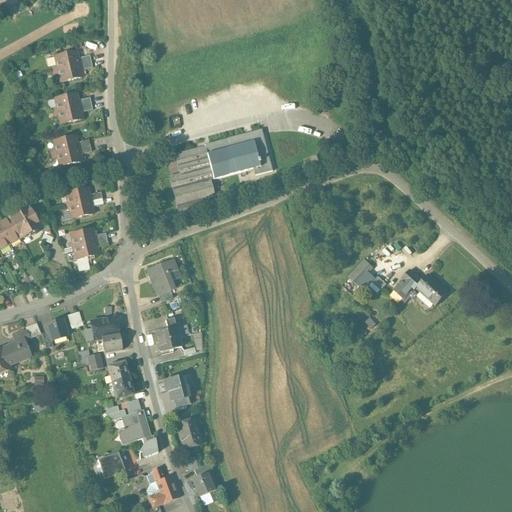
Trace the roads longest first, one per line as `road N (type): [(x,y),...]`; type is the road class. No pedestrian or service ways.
road 1 (unclassified): [(511,286),(382,168),(297,190),(167,238),(128,261)]
road 2 (residential): [(128,261),(110,80),(111,0)]
road 3 (residential): [(193,511),(161,427),(128,261)]
road 4 (unclassified): [(128,261),(66,299),(0,316)]
